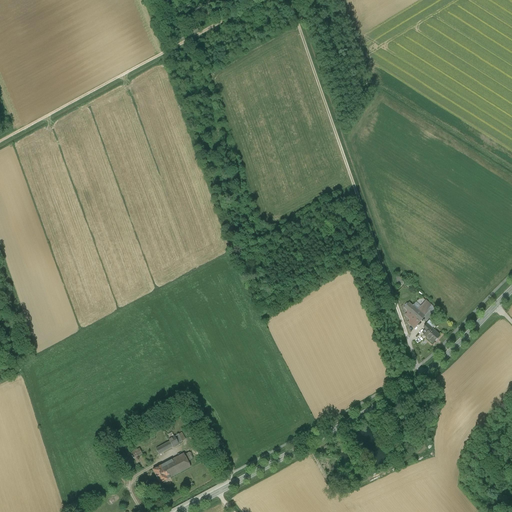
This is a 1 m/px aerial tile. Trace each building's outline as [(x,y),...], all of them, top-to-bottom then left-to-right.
[(407,324),(413,329),(432,307),(425,302),(417,310),(409,304),(404,309),(405,317),(408,320),(407,324)] [(431,329),(422,338),(431,346),(440,336),(431,329)] [(160,452),(186,440),(182,432),(167,439),(168,442),(155,448),(159,457),(162,455),(160,452)] [(129,453),(132,459),(142,454),(139,448),(129,453)] [(152,471),(161,485),(191,468),(184,454),(152,471)]
